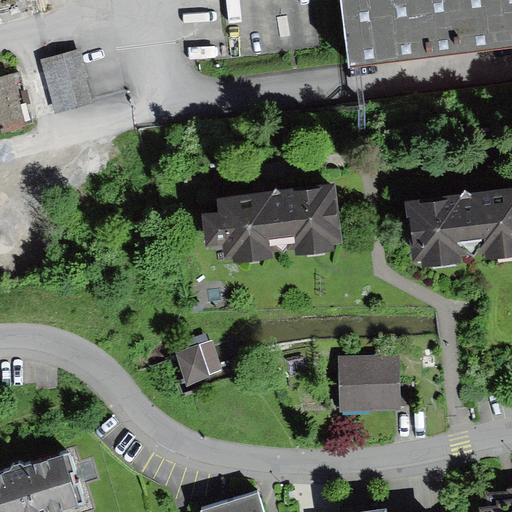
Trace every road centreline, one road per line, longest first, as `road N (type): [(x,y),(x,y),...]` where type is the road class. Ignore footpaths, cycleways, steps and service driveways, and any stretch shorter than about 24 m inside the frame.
road 1 (residential): [(0,339),(59,346),(173,438),(251,459),(356,460),(511,432)]
road 2 (unknown): [(369,87),(213,103),(144,99)]
